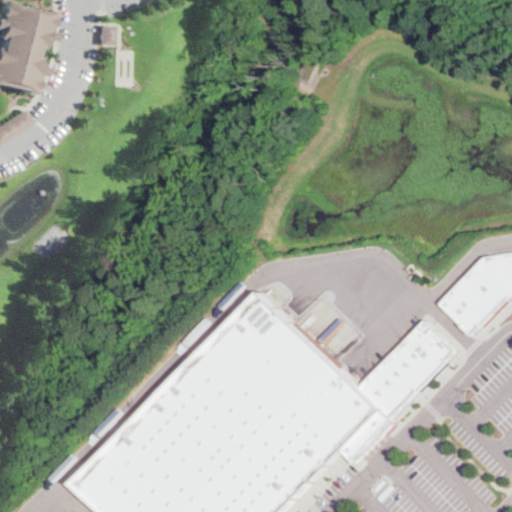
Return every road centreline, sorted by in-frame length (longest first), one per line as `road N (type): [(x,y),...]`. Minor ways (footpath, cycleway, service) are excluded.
road 1 (residential): [(333,511),(511,330)]
road 2 (residential): [(0,156),(39,130),(68,84),(80,43),(78,0)]
